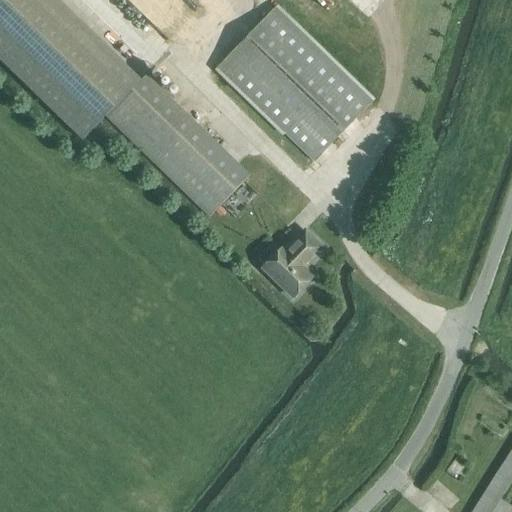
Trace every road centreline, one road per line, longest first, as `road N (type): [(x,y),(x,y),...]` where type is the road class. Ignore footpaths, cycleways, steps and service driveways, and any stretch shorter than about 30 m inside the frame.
road 1 (track): [(463,333),(422,313),(357,254),(334,205),(101,0)]
road 2 (unclassified): [(358,511),(410,454),(442,389),(511,199)]
